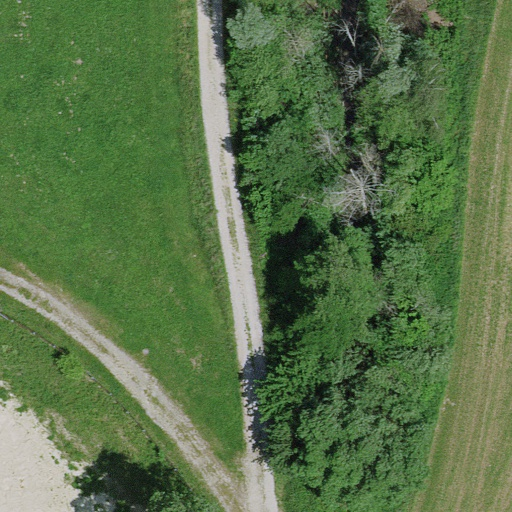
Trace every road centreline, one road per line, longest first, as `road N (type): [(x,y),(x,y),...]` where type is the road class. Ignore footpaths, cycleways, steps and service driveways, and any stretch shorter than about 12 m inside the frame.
road 1 (track): [(261,511),(260,421),(229,230),(211,0)]
road 2 (track): [(0,277),(36,294),(113,356),(244,511)]
